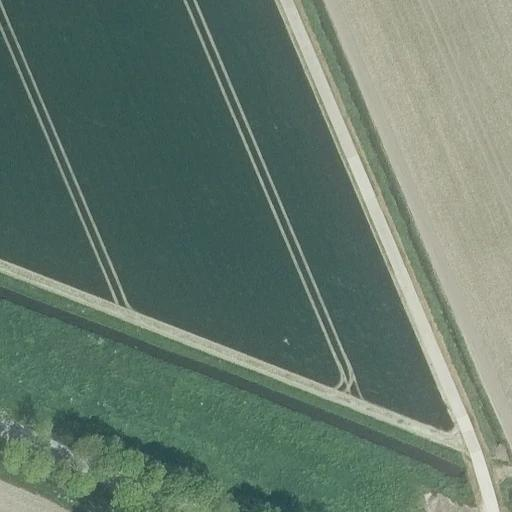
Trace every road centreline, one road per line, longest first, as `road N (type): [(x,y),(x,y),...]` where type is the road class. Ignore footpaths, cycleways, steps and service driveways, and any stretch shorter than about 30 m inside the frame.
road 1 (track): [(490,511),(278,0)]
road 2 (tertiary): [(188,511),(0,426)]
